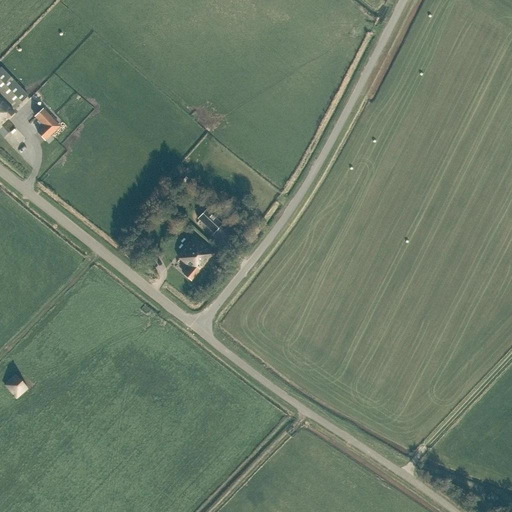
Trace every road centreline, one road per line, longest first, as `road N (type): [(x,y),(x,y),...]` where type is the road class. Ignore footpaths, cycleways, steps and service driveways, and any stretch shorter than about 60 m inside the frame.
road 1 (unclassified): [(197,328),(347,127),(411,0)]
road 2 (unclassified): [(452,511),(270,389),(197,328)]
road 3 (unclassified): [(197,328),(0,170)]
